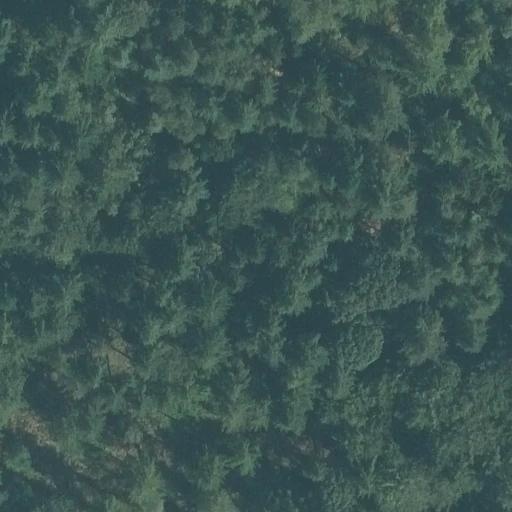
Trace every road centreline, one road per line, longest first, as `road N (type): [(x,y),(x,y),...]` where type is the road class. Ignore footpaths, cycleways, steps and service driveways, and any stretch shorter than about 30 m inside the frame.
road 1 (track): [(184,0),(511,215)]
road 2 (track): [(361,116),(236,172),(0,218)]
